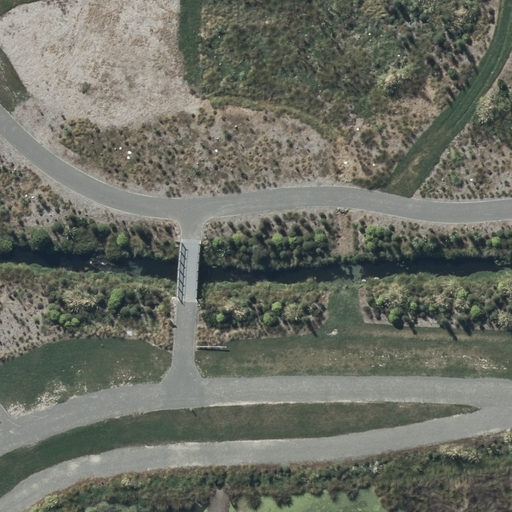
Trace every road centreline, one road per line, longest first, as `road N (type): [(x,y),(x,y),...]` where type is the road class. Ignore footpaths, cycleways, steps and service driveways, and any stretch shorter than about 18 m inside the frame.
road 1 (track): [(511,414),(371,443),(102,460),(5,511)]
road 2 (track): [(0,439),(52,414),(182,394),(404,387),(511,393)]
